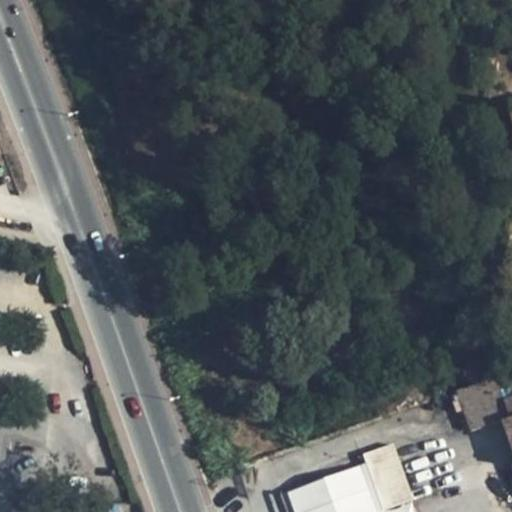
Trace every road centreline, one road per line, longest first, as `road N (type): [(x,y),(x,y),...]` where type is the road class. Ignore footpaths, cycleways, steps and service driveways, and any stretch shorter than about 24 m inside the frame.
road 1 (secondary): [(0,26),(182,511)]
road 2 (unknown): [(240,487),(411,418),(436,422),(447,437),(472,511)]
road 3 (unknown): [(0,440),(34,443),(64,462),(77,511)]
